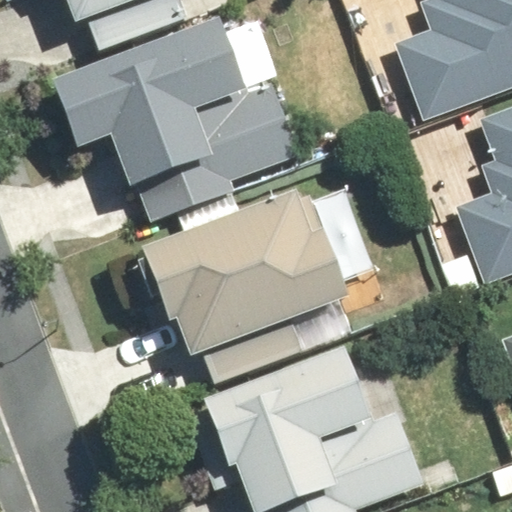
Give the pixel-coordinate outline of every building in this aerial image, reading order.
[(74,0),(85,30),(167,0),(74,0)] [(397,48),(428,127),(511,93),(511,0),(439,0),(420,7),(431,34),(397,48)] [(123,140),(150,226),(237,199),(231,179),(300,157),(276,83),(255,89),(234,25),(59,80),(82,153),(123,140)] [(511,112),(485,122),(497,159),(481,165),(492,197),(456,209),(482,285),(511,274),(511,112)] [(323,237),(311,200),(153,250),(175,321),(189,316),(200,353),(360,302),(338,232),(323,237)] [(375,417),(355,355),(216,401),(239,473),(253,469),(267,511),(357,511),(426,488),(400,409),(375,417)]
